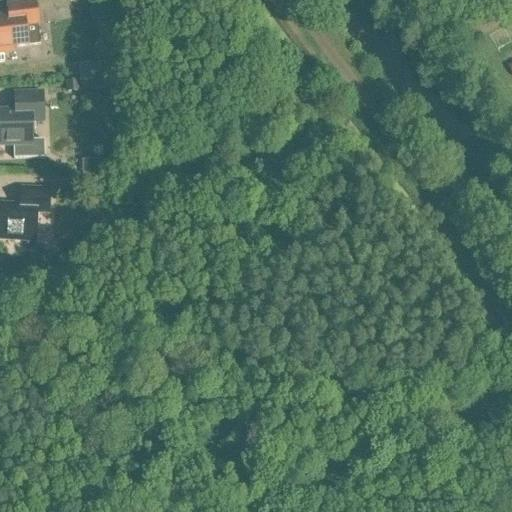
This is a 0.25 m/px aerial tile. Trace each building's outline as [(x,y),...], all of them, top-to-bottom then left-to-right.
[(25,30),(38,29),(35,4),(7,7),(8,21),(0,22),(0,65),(4,65),(3,52),(27,49),(25,30)] [(65,96),(79,94),(78,83),(64,85),(65,96)] [(31,125),(43,125),(42,95),(14,96),(15,114),(0,114),(0,148),(13,148),(13,162),(45,161),(43,143),(32,143),(31,125)] [(99,177),(99,164),(82,164),(82,177),(99,177)] [(48,216),(50,192),(21,190),(20,208),(0,207),(0,241),(35,243),(37,215),(48,216)]
